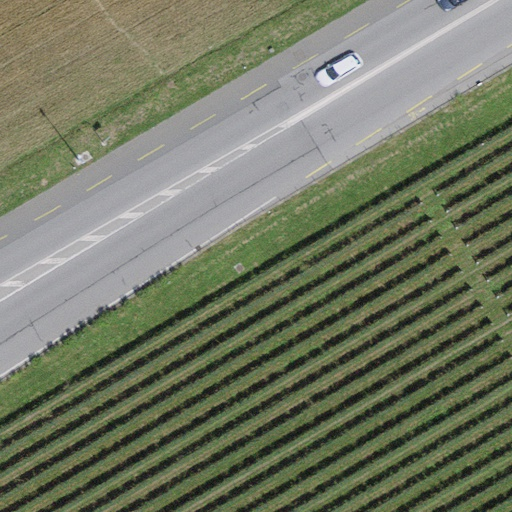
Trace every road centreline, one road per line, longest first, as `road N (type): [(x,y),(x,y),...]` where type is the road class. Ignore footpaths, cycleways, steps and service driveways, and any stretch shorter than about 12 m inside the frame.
road 1 (primary): [(0,329),(334,105)]
road 2 (primary): [(334,105),(0,283)]
road 3 (primary): [(511,0),(334,105)]
